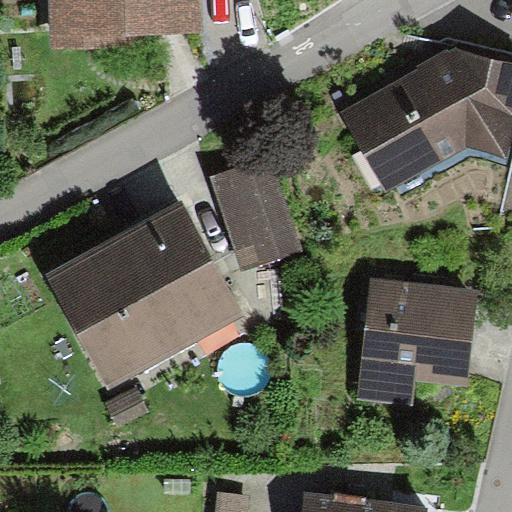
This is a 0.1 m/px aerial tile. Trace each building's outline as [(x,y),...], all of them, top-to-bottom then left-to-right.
[(198,0),(54,0),(56,45),(129,42),(129,29),(200,26),(198,0)] [(437,58),(345,112),(387,188),(465,145),(511,157),(511,61),(454,47),(437,58)] [(307,251),(276,157),(214,177),(245,271),(307,251)] [(182,206),(50,274),(109,388),(241,320),(182,206)] [(464,376),(474,290),(369,278),(355,400),(413,406),(417,363),(437,365),(437,373),(464,376)] [(248,511),(250,494),(216,491),(214,511),(248,511)] [(430,511),(431,508),(306,491),(302,511),(430,511)]
